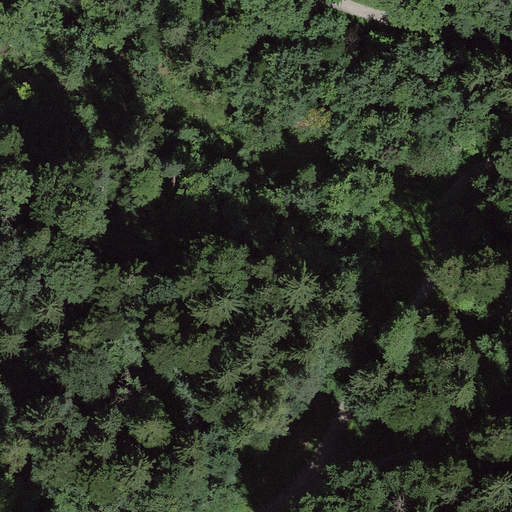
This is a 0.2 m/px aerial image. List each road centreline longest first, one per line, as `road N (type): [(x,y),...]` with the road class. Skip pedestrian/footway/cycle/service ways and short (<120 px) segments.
road 1 (track): [(511,159),(467,183),(451,211),(442,258),(276,503)]
road 2 (track): [(511,414),(276,503)]
road 3 (track): [(322,0),(511,50)]
